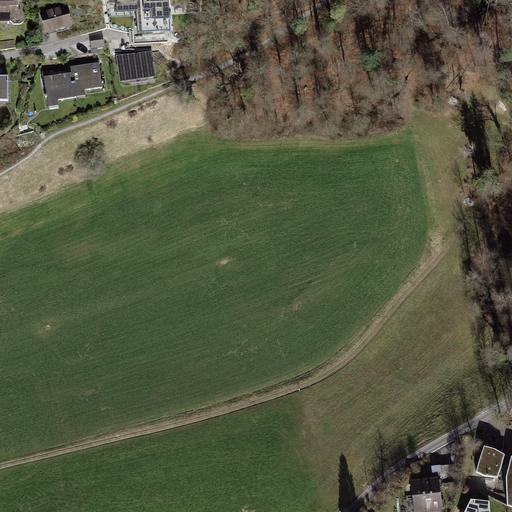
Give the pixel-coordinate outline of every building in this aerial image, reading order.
[(0,0),(0,22),(10,22),(8,3),(18,2),(17,0),(0,0)] [(168,0),(143,0),(144,13),(152,12),(153,22),(170,20),(168,0)] [(66,6),(39,13),(45,36),(72,29),(66,6)] [(106,51),(105,40),(91,41),(92,52),(106,51)] [(151,55),(116,60),(119,84),(154,79),(151,55)] [(76,97),(85,96),(84,90),(101,88),(98,66),(71,70),(72,75),(76,97)] [(50,73),(44,74),(49,108),(57,106),(56,100),(76,97),(72,75),(51,79),(50,73)] [(0,103),(8,103),(8,77),(0,76),(0,103)] [(494,451),(483,448),(476,474),(485,478),(497,479),(502,467),(504,457),(494,451)] [(409,482),(412,511),(442,511),(439,479),(409,482)] [(489,511),(489,503),(470,501),(464,511),(463,511),(489,511)]
